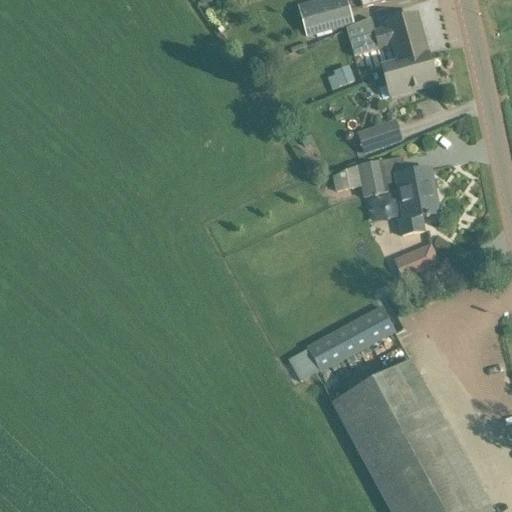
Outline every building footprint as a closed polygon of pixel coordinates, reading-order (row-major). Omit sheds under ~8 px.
[(330,0),(299,9),(307,38),(353,25),(345,0),(330,0)] [(359,0),(362,10),(396,0),(359,0)] [(397,65),(398,69),(413,65),(412,61),(428,57),(418,20),(414,17),(386,25),(387,29),(375,32),(371,20),(346,30),(354,58),(392,46),(397,65)] [(437,86),(428,57),(412,61),(413,65),(398,69),(397,65),(382,69),(391,99),(437,86)] [(350,71),(335,77),(339,89),(355,83),(350,71)] [(357,137),(363,155),(402,142),(395,124),(357,137)] [(427,232),(424,219),(438,216),(438,215),(435,215),(430,188),(433,188),(430,172),(385,180),(382,164),(359,168),(332,178),(335,194),(362,189),(365,200),(400,193),(405,222),(402,223),(405,237),(427,232)] [(391,261),(401,283),(438,266),(429,245),(391,261)] [(288,362),(300,383),(320,372),(321,374),(395,334),(382,310),(308,350),(309,351),(288,362)] [(394,337),(381,344),(387,356),(376,362),(382,375),(406,363),(394,337)] [(333,406),(390,511),(491,511),(411,363),(333,406)]
